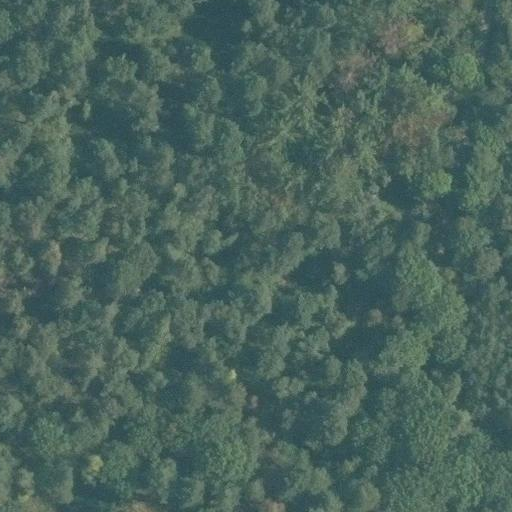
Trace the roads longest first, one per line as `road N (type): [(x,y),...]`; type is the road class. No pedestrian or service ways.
road 1 (track): [(485,0),(381,511)]
road 2 (track): [(511,467),(0,448)]
